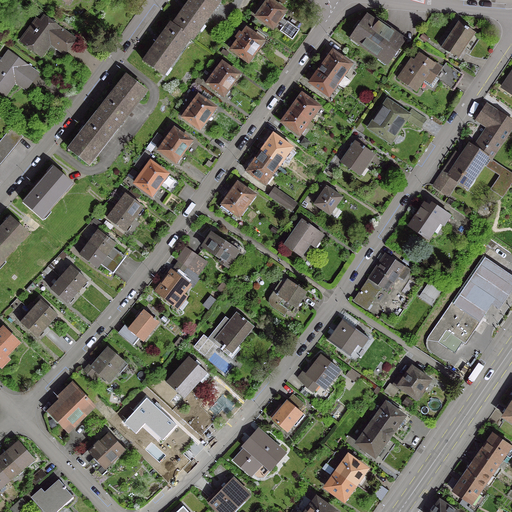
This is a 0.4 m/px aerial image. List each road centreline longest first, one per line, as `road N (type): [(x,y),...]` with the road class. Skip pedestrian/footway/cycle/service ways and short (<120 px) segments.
road 1 (residential): [(511,41),(339,301),(229,437),(153,511)]
road 2 (residential): [(338,0),(162,253),(20,417)]
road 3 (residential): [(164,0),(0,204)]
road 4 (tertiary): [(400,507),(511,345)]
road 5 (residential): [(20,417),(112,511)]
road 6 (residential): [(392,0),(511,13)]
